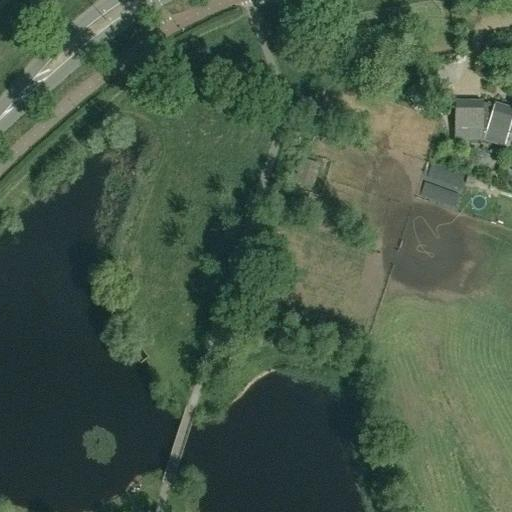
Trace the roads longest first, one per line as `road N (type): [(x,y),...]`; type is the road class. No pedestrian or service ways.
road 1 (tertiary): [(2,116),(159,0)]
road 2 (tertiary): [(113,0),(46,54),(2,116)]
